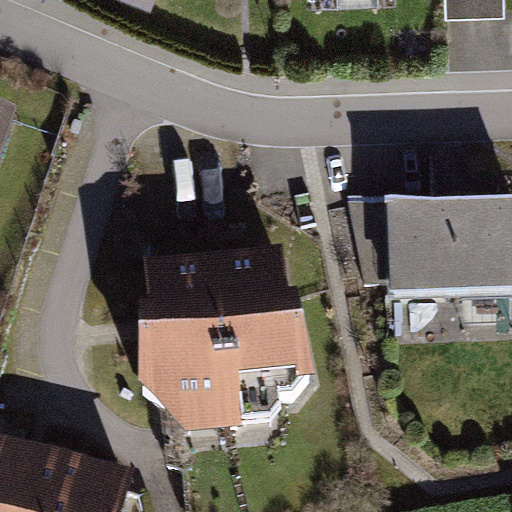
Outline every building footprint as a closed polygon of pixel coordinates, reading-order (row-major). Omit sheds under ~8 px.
[(445,0),(446,12),(505,10),(504,0),(445,0)] [(0,159),(15,119),(0,113),(0,159)] [(511,208),(387,213),(391,304),(511,300),(511,208)] [(274,258),(141,268),(145,322),(133,323),(136,393),(182,442),(239,436),(267,432),(307,388),(298,308),(277,309),(274,258)] [(129,511),(133,498),(0,463),(0,511),(129,511)]
